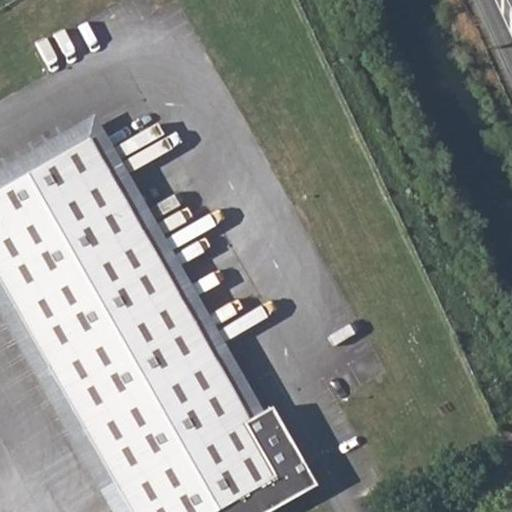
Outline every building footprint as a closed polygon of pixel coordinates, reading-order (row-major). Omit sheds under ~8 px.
[(0,170),(0,298),(3,296),(0,291),(0,191),(86,143),(128,216),(132,214),(138,210),(143,207),(91,118),(0,170)] [(0,191),(0,291),(3,296),(128,216),(86,143),(0,191)] [(132,214),(128,216),(190,323),(192,322),(194,321),(199,318),(205,314),(143,207),(138,210),(132,214)] [(128,216),(3,296),(62,400),(177,330),(190,323),(128,216)] [(0,328),(46,410),(52,406),(57,404),(62,400),(3,296),(0,298),(0,328)] [(192,322),(190,323),(245,421),(260,412),(205,314),(199,318),(194,321),(192,322)] [(62,400),(124,508),(157,488),(273,421),(266,409),(260,412),(245,421),(190,323),(177,330),(62,400)] [(52,406),(46,410),(104,511),(116,511),(124,508),(62,400),(57,404),(52,406)] [(157,488),(124,508),(125,511),(268,511),(311,488),(273,421),(157,488)]
